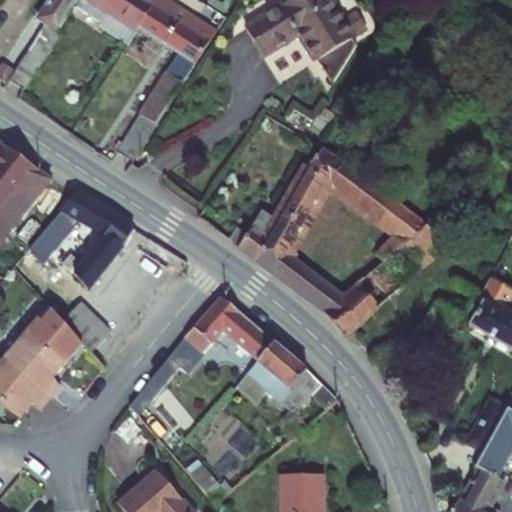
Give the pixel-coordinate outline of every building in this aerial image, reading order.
[(43,0),(31,18),(47,28),(58,35),(80,0),(43,0)] [(88,0),(137,31),(155,0),(88,0)] [(165,0),(155,0),(137,31),(195,69),(217,33),(165,0)] [(321,0),(291,0),(240,34),(259,63),(293,40),(312,69),(316,66),(330,86),(352,52),(347,44),(350,42),(348,40),(362,31),(353,16),(338,26),(321,0)] [(62,37),(58,35),(47,28),(9,85),(24,95),(62,37)] [(119,155),(134,164),(182,88),(168,79),(119,155)] [(0,233),(30,195),(17,186),(29,171),(0,150),(0,233)] [(403,290),(442,246),(451,236),(436,224),(428,232),(319,154),(306,179),(308,180),(276,238),(258,225),(245,238),(241,236),(231,247),(320,313),(344,342),(351,336),(403,290)] [(29,171),(17,186),(30,195),(41,180),(29,171)] [(69,196),(45,225),(59,236),(71,221),(97,241),(72,280),(87,294),(133,231),(107,213),(69,196)] [(139,252),(130,276),(160,287),(169,263),(139,252)] [(483,278),(472,297),(511,320),(511,306),(508,295),(483,278)] [(430,334),(459,320),(472,297),(450,285),(438,307),(422,318),(430,334)] [(511,335),(511,320),(472,297),(459,320),(505,347),(511,335)] [(214,338),(251,366),(270,343),(216,299),(177,340),(190,352),(196,358),(214,338)] [(93,359),(115,340),(86,306),(64,325),(93,359)] [(23,324),(0,350),(0,352),(49,392),(59,381),(50,373),(63,357),(23,324)] [(177,340),(127,405),(136,413),(190,352),(177,340)] [(239,379),(251,389),(297,428),(330,401),(300,369),(270,343),(251,366),(239,379)] [(37,406),(49,392),(0,352),(0,397),(17,412),(28,398),(37,406)] [(487,434),(491,436),(507,445),(511,447),(511,413),(501,407),(487,434)] [(473,467),(444,511),(479,511),(482,507),(497,478),(500,480),(506,473),(511,469),(511,447),(507,445),(491,436),(487,434),(469,465),(473,467)] [(209,503),(222,494),(197,461),(185,471),(209,503)] [(141,471),(113,496),(126,511),(189,511),(192,510),(154,466),(144,475),(141,471)] [(318,511),(317,475),(275,477),(276,511),(318,511)]
